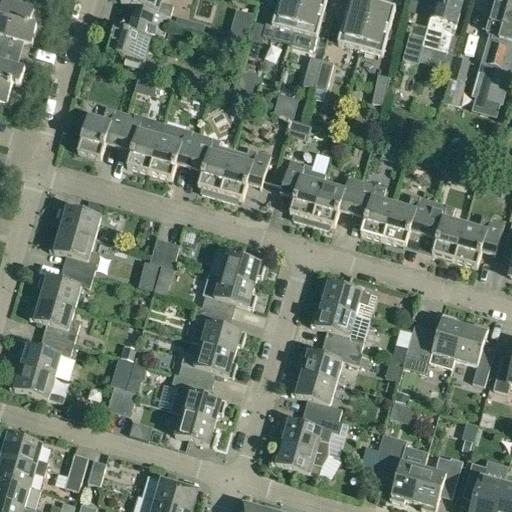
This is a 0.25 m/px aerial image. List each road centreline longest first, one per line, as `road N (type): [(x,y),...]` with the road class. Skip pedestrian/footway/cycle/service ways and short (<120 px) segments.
road 1 (residential): [(305,254),(36,177)]
road 2 (residential): [(235,481),(0,412)]
road 3 (residential): [(235,481),(305,254)]
road 4 (residential): [(511,311),(305,254)]
road 5 (residential): [(43,150),(86,0)]
road 6 (residential): [(0,304),(36,177)]
